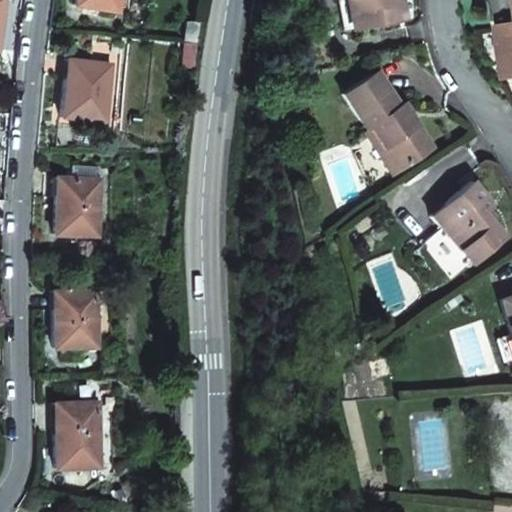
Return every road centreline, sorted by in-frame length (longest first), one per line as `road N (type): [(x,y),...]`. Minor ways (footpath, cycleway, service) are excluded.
road 1 (tertiary): [(212,511),(202,264),(233,0)]
road 2 (residential): [(0,500),(19,437),(12,269),(40,0)]
road 3 (residential): [(511,154),(470,89),(443,0)]
